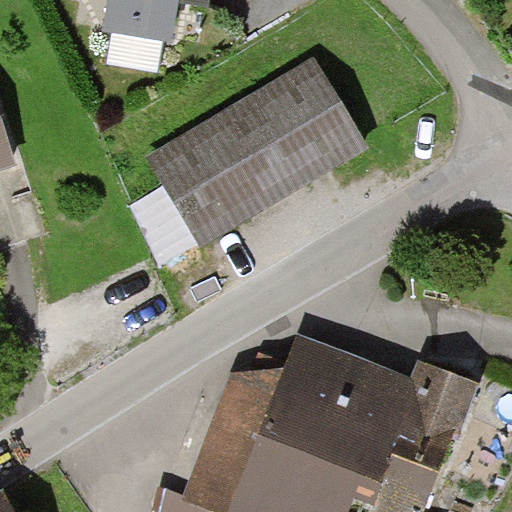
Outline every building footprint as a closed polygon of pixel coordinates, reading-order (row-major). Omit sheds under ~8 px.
[(210,0),(107,0),(102,31),(112,33),(165,42),(173,43),(180,2),(209,7),(210,0)] [(159,73),(165,42),(112,33),(106,63),(159,73)] [(369,150),(315,56),(146,154),(164,184),(198,244),(200,248),(369,150)] [(0,170),(17,165),(0,112),(0,170)] [(198,244),(164,184),(131,206),(158,266),(198,244)] [(411,376),(301,332),(287,368),(229,511),(424,511),(476,382),(418,358),(411,376)] [(212,511),(229,511),(287,368),(231,371),(183,492),(181,498),(212,511)] [(0,511),(15,511),(3,489),(0,489),(0,511)] [(212,511),(181,498),(183,492),(166,490),(161,511),(212,511)]
